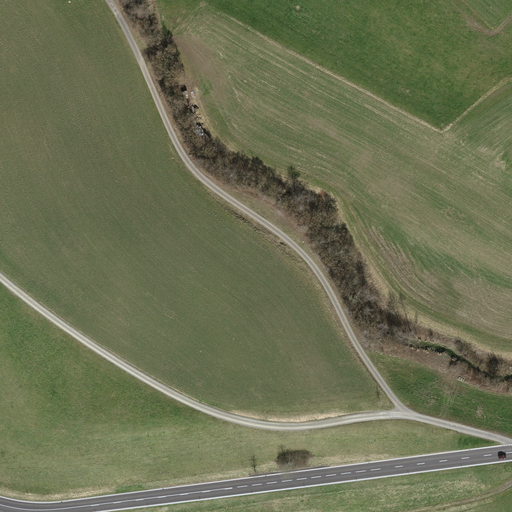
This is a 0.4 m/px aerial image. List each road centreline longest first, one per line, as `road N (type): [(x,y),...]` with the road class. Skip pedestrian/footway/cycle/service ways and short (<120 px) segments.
road 1 (track): [(108,0),(196,172),(316,267),(404,413)]
road 2 (tertiary): [(511,454),(43,510),(0,502)]
road 3 (track): [(0,276),(156,385),(206,409),(273,427),(404,413)]
road 4 (track): [(388,511),(511,482)]
